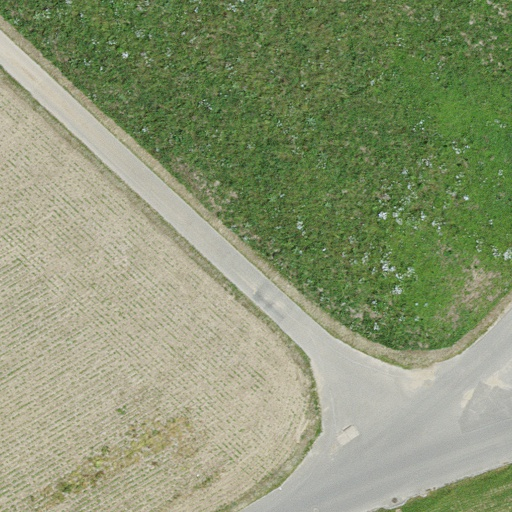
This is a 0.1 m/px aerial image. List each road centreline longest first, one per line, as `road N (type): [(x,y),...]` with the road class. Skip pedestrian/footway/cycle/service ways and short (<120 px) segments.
road 1 (track): [(417,440),(0,47)]
road 2 (unclassified): [(417,440),(290,511)]
road 3 (unclassified): [(511,332),(417,440)]
